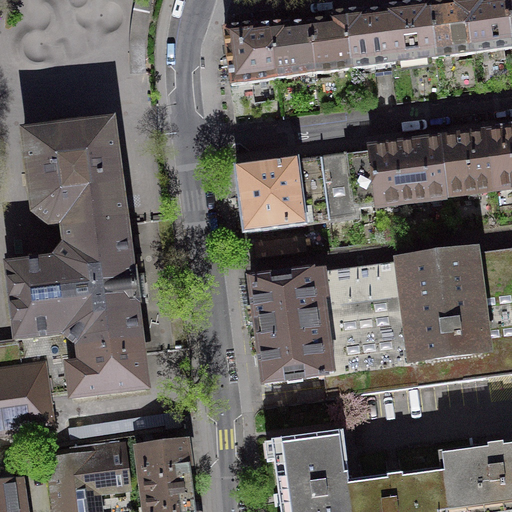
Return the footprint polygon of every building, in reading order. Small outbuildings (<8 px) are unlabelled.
[(135,0),(134,6),(133,16),(131,23),(131,31),(130,38),(129,46),(129,52),(129,60),(129,68),(130,76),(146,75),(145,62),(145,48),(146,35),(148,23),(149,13),(151,6),(152,0),(135,0)] [(470,0),(467,1),(474,54),(511,49),(511,48),(506,0),(487,3),(486,0),(470,0)] [(474,54),(467,1),(457,2),(448,3),(448,5),(431,8),(430,5),(429,5),(436,59),(474,54)] [(395,10),(384,11),(391,65),(436,59),(429,5),(395,10)] [(391,65),(384,11),(383,12),(383,14),(365,16),(365,14),(356,15),(346,16),(353,70),(391,65)] [(308,26),(315,75),(353,70),(346,16),(337,18),(327,19),(327,24),(308,26)] [(277,80),(315,75),(308,26),(289,29),(288,26),(279,28),(270,29),(277,80)] [(232,86),(277,80),(270,29),(257,31),(256,28),(225,32),(228,59),(232,86)] [(72,394),(72,399),(146,390),(141,355),(143,355),(136,305),(138,305),(136,289),(134,274),(132,274),(126,224),(124,224),(111,125),(24,136),(33,206),(34,209),(35,213),(37,216),(40,219),(43,222),(46,224),(50,225),(54,226),(58,226),(61,225),(64,248),(63,248),(54,260),(54,262),(5,268),(15,340),(0,342),(0,437),(54,430),(49,397),(72,394)] [(511,134),(486,138),(493,191),(511,188),(511,134)] [(442,143),(442,144),(448,197),(493,191),(486,138),(463,141),(442,143)] [(406,149),(372,153),(373,153),(379,206),(379,207),(448,198),(448,197),(442,144),(406,149)] [(338,158),(321,160),(329,222),(356,219),(355,209),(379,206),(373,153),(338,158)] [(296,163),(236,170),(239,194),(240,203),(241,211),(242,211),(245,235),(305,227),(304,226),(329,223),(329,222),(321,160),(296,163)] [(276,241),(256,244),(258,258),(298,253),(297,238),(276,241)] [(511,250),(401,265),(401,263),(251,284),(258,334),(265,384),(319,377),(319,380),(325,379),(328,400),(466,382),(466,380),(510,375),(511,376),(511,375),(511,250)] [(95,435),(96,441),(166,432),(166,437),(183,434),(182,424),(95,435)] [(511,511),(511,444),(487,448),(438,454),(440,472),(386,479),(349,484),(343,434),(272,443),(280,504),(280,511),(511,511)] [(184,445),(140,451),(147,511),(193,511),(190,492),(184,445)] [(121,455),(52,464),(57,511),(97,511),(94,492),(125,488),(121,455)] [(17,511),(11,460),(0,461),(0,511),(17,511)]
